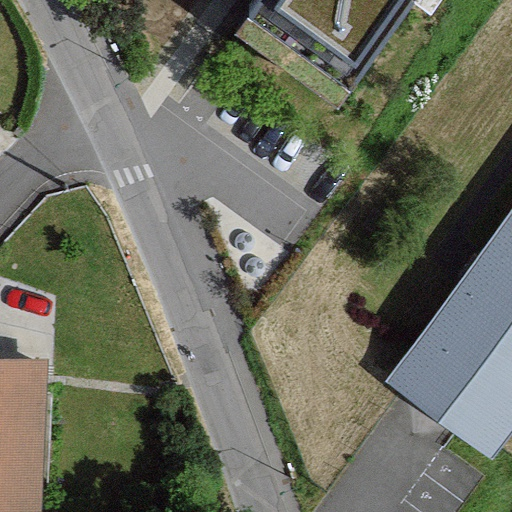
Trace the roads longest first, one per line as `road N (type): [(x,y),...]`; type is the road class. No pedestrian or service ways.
road 1 (residential): [(109,107),(265,511)]
road 2 (residential): [(109,107),(30,162),(0,195)]
road 3 (residential): [(54,0),(109,107)]
